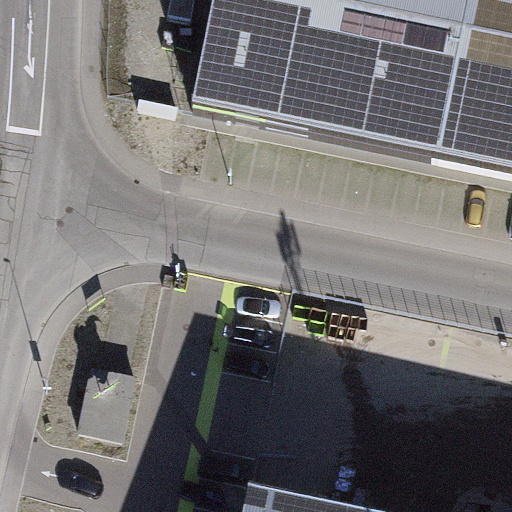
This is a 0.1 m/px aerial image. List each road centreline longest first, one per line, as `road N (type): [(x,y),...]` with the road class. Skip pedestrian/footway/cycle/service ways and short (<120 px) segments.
road 1 (residential): [(27,194),(511,292)]
road 2 (residential): [(27,194),(41,0)]
road 3 (residential): [(0,330),(27,194)]
